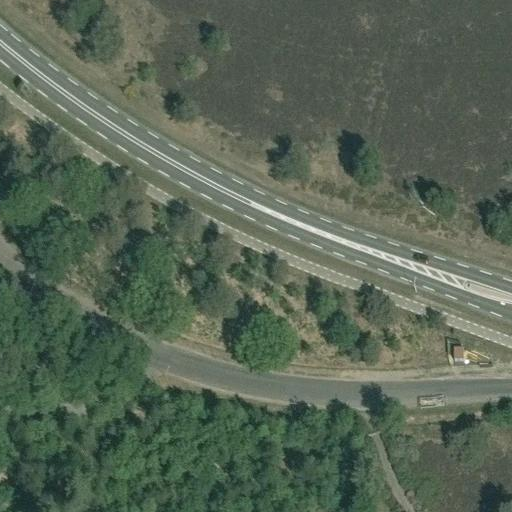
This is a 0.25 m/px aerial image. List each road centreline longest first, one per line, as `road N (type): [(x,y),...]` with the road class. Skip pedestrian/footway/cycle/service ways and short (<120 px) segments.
road 1 (primary): [(511,302),(346,243),(166,162),(0,42)]
road 2 (unclassified): [(511,387),(278,379),(191,359),(133,339),(63,300),(0,247)]
